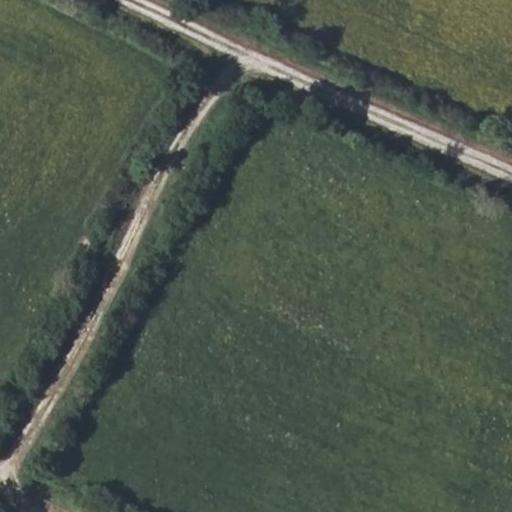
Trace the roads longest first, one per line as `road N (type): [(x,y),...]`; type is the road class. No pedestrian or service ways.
road 1 (track): [(237,50),(154,192),(86,345),(0,476)]
road 2 (track): [(237,50),(511,175)]
